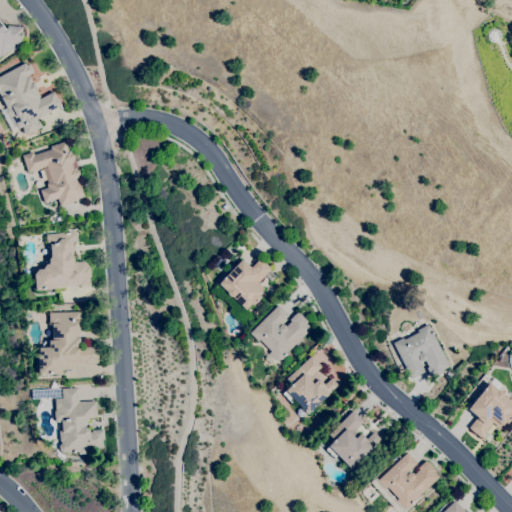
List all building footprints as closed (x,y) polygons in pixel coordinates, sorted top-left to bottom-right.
[(0,23),(4,28),(7,28),(7,26),(22,26),(21,42),(20,42),(20,44),(13,43),(13,49),(10,49),(1,56),(0,56),(0,23)] [(26,135),(25,134),(24,134),(21,128),(22,128),(21,126),(18,128),(11,116),(7,115),(5,112),(7,108),(0,98),(1,97),(0,95),(0,76),(25,62),(26,65),(29,63),(33,72),(26,76),(27,77),(29,76),(32,82),(33,82),(37,89),(36,90),(40,96),(38,97),(39,99),(53,91),(56,97),(57,97),(61,105),(50,111),(50,112),(38,119),(37,118),(36,118),(38,121),(41,126),(26,135)] [(60,206),(57,198),(44,203),(39,190),(47,187),(46,184),(48,180),(50,180),(46,181),(42,168),(27,173),(21,155),(33,151),(34,155),(51,149),(50,146),(65,141),(68,150),(69,150),(70,152),(73,153),(74,157),(72,159),(73,161),(75,160),(77,168),(75,169),(76,171),(78,170),(79,174),(77,175),(78,178),(78,181),(79,181),(84,196),(76,199),(76,201),(60,206)] [(35,290),(34,274),(38,269),(43,269),(43,267),(45,264),(49,264),(48,259),(51,256),(49,242),(47,243),(46,234),(65,232),(69,232),(72,231),(75,234),(76,239),(73,242),(72,242),(73,255),(73,262),(84,261),(88,265),(88,266),(89,266),(90,276),(88,277),(89,285),(79,286),(79,285),(66,286),(66,287),(53,289),(53,288),(35,290)] [(217,284),(220,281),(219,280),(223,276),(224,277),(241,259),(250,268),(251,267),(260,258),(271,269),(258,283),(264,288),(261,291),(262,291),(258,295),(261,297),(253,305),(251,303),(244,310),(231,297),(230,296),(229,296),(228,296),(228,295),(227,295),(227,294),(226,293),(226,292),(217,284)] [(278,361),(269,353),(270,351),(259,339),(257,341),(249,333),(278,304),(288,315),(280,323),(281,325),(284,325),(286,326),(291,321),(289,319),(297,312),(299,313),(307,321),(306,323),(311,328),(285,354),(286,354),(284,356),(280,360),(280,359),(278,361)] [(37,375),(37,355),(38,355),(38,347),(48,347),(48,340),(52,340),(51,325),(49,325),(49,312),(80,311),(80,313),(81,313),(81,323),(79,323),(79,332),(78,332),(78,337),(79,337),(80,347),(98,347),(98,363),(83,364),(83,363),(71,363),(71,370),(65,370),(65,369),(60,370),(60,374),(38,375),(37,375)] [(410,379),(392,343),(403,337),(404,339),(418,332),(416,330),(428,324),(429,328),(431,327),(434,333),(433,333),(450,366),(443,369),(444,371),(433,377),(433,376),(431,377),(426,368),(428,367),(424,360),(422,362),(419,361),(418,362),(424,372),(410,379)] [(300,416),(297,414),(297,410),(301,407),(294,400),(291,403),(282,394),(285,391),(284,390),(291,384),(286,379),(311,355),(321,366),(312,375),(316,380),(318,378),(324,385),(331,378),(338,385),(328,394),(307,414),(306,413),(303,416),(300,416)] [(503,395),(511,402),(511,417),(507,424),(504,422),(502,425),(501,425),(498,428),(492,423),(480,437),(468,428),(476,417),(467,409),(483,389),(482,389),(483,388),(484,388),(487,384),(485,383),(489,378),(492,380),(493,378),(503,386),(499,390),(500,391),(501,391),(501,392),(502,392),(502,393),(502,394),(503,395)] [(78,454),(78,451),(62,452),(59,449),(58,445),(60,444),(60,441),(59,441),(58,430),(61,430),(61,422),(55,422),(55,421),(54,421),(54,410),(55,410),(54,399),(62,398),(62,388),(78,388),(78,402),(96,401),(96,417),(88,419),(86,421),(84,423),(85,427),(89,430),(89,432),(91,432),(91,430),(103,430),(103,440),(102,440),(102,448),(89,448),(90,453),(78,454)] [(350,469),(337,456),(334,459),(325,450),(328,447),(327,446),(333,440),(328,434),(352,410),(363,421),(354,430),(358,435),(360,433),(366,439),(374,431),(381,439),(371,448),(350,469)] [(404,509),(396,500),(398,499),(387,487),(385,489),(377,480),(406,452),(416,463),(407,472),(408,473),(412,472),(414,474),(419,469),(417,468),(425,460),(427,462),(427,461),(436,470),(434,472),(438,477),(412,502),(413,503),(411,504),(412,504),(408,507),(407,506),(404,509)] [(441,511),(454,500),(464,511),(463,511),(441,511)]
